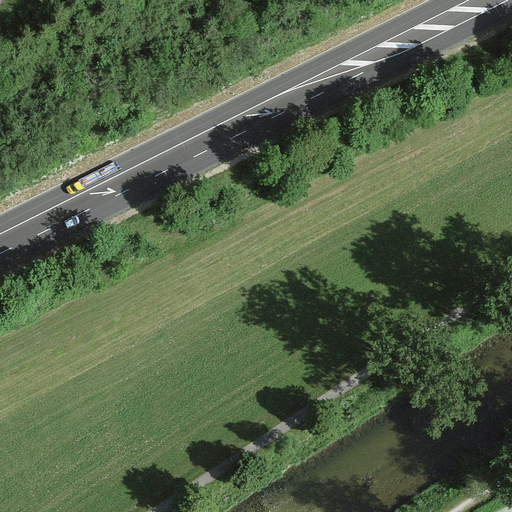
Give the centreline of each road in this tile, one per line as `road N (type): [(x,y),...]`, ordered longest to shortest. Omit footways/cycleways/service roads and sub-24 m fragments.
road 1 (primary): [(493,0),(0,245)]
road 2 (track): [(141,511),(353,370),(511,282)]
